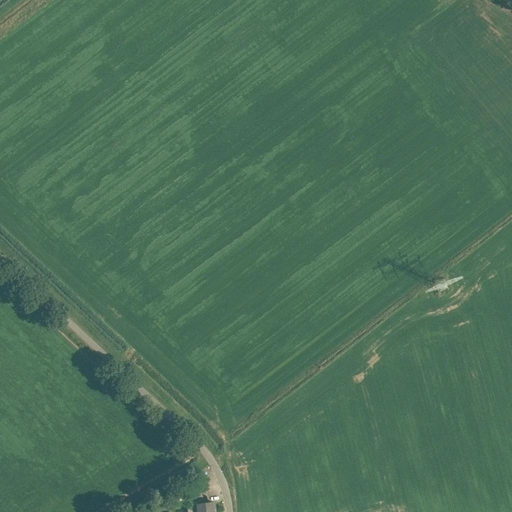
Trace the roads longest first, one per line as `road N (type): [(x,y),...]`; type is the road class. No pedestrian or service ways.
road 1 (unclassified): [(229,511),(220,475),(201,447),(0,257)]
road 2 (track): [(212,463),(427,297)]
